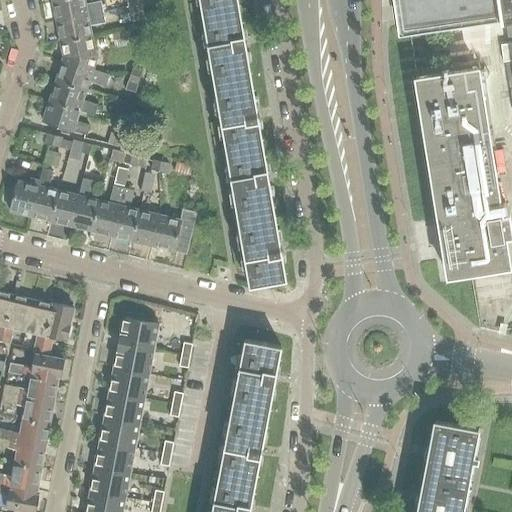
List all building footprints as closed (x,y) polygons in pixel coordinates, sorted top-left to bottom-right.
[(85,0),(55,0),(52,1),(56,21),(103,11),(101,1),(86,4),(85,0)] [(237,0),(200,0),(204,17),(239,11),(237,0)] [(511,0),(395,0),(398,20),(408,18),(500,4),(501,8),(511,6),(511,63),(505,64),(509,88),(511,87),(511,0)] [(138,4),(128,6),(130,15),(140,13),(138,4)] [(103,11),(56,21),(61,42),(92,35),(90,25),(105,22),(103,11)] [(239,11),(204,17),(215,84),(251,78),(239,11)] [(92,35),(61,42),(63,56),(62,60),(93,70),(96,71),(94,70),(97,58),(92,35)] [(148,53),(148,52),(139,50),(135,63),(144,66),(148,53)] [(93,70),(62,60),(56,80),(87,89),(90,80),(105,85),(109,75),(96,71),(93,70)] [(133,66),(130,74),(140,77),(143,69),(133,66)] [(443,241),(448,276),(472,272),(509,266),(505,238),(511,236),(511,231),(509,213),(501,215),(477,67),(416,77),(441,231),(436,232),(438,242),(443,241)] [(140,77),(130,74),(125,90),(135,93),(140,77)] [(262,145),(251,78),(215,84),(227,152),(262,145)] [(84,100),(87,89),(56,80),(49,100),(80,111),(95,116),(99,104),(84,100)] [(80,111),(49,100),(43,120),(87,135),(90,125),(76,121),(80,111)] [(121,102),(115,122),(125,125),(131,106),(121,102)] [(125,125),(115,122),(113,129),(122,133),(125,125)] [(52,146),(54,136),(46,134),(44,144),(52,146)] [(54,136),(52,146),(67,150),(70,140),(54,136)] [(73,141),(69,157),(79,159),(81,152),(83,142),(73,140),(73,141)] [(83,142),(81,152),(89,154),(91,144),(83,142)] [(91,144),(89,154),(97,156),(99,146),(91,144)] [(274,213),(262,145),(227,152),(238,219),(274,213)] [(48,150),(45,164),(57,167),(60,153),(48,150)] [(111,150),(109,160),(129,165),(131,155),(111,150)] [(131,155),(129,165),(145,169),(147,158),(131,155)] [(161,161),(153,159),(151,169),(158,171),(161,161)] [(166,173),(169,163),(161,161),(158,171),(166,173)] [(191,176),(194,167),(177,162),(174,171),(191,176)] [(30,216),(51,221),(59,190),(50,188),(54,173),(42,170),(40,181),(30,216)] [(30,216),(40,181),(31,178),(30,183),(18,180),(10,211),(30,216)] [(79,195),(71,226),(91,231),(99,200),(90,198),(94,182),(83,179),(79,195)] [(109,202),(99,200),(91,231),(112,236),(123,187),(113,185),(109,202)] [(134,190),(123,187),(112,236),(132,241),(139,209),(130,207),(134,190)] [(59,190),(51,221),(71,226),(79,195),(59,190)] [(139,209),(132,241),(152,246),(160,215),(139,209)] [(197,212),(185,209),(182,209),(179,219),(160,215),(152,246),(173,251),(187,253),(197,212)] [(274,213),(238,219),(249,281),(250,286),(275,282),(282,281),(286,280),(285,275),(274,213)] [(13,295),(0,291),(0,340),(2,341),(13,295)] [(2,341),(10,343),(14,328),(26,330),(33,300),(13,295),(2,341)] [(40,354),(52,304),(33,300),(26,330),(36,333),(32,352),(34,353),(40,354)] [(40,354),(49,356),(54,337),(65,340),(64,340),(66,340),(67,337),(70,335),(72,327),(70,325),(74,308),(53,302),(52,304),(40,354)] [(123,317),(118,342),(153,349),(158,323),(144,321),(145,316),(127,312),(126,317),(123,317)] [(232,406),(268,413),(279,351),(280,351),(281,346),(276,346),(276,345),(270,344),(245,339),(244,344),(232,406)] [(149,374),(153,349),(118,342),(114,367),(149,374)] [(190,356),(192,344),(184,342),(181,354),(190,356)] [(40,354),(34,353),(31,367),(10,362),(8,371),(29,376),(58,381),(59,377),(60,377),(64,359),(62,359),(62,358),(61,358),(49,356),(40,354)] [(188,368),(190,356),(181,354),(179,366),(188,368)] [(144,399),(149,374),(114,367),(109,392),(144,399)] [(4,385),(2,393),(54,403),(58,381),(29,376),(26,389),(4,385)] [(139,423),(144,399),(109,392),(104,417),(139,423)] [(174,392),(172,403),(181,405),(183,393),(174,392)] [(54,403),(2,393),(1,402),(24,406),(21,419),(50,425),(54,403)] [(172,403),(169,415),(178,417),(181,405),(172,403)] [(219,473),(255,480),(268,413),(232,406),(219,473)] [(135,448),(139,423),(104,417),(99,441),(135,448)] [(50,425),(21,419),(18,433),(0,428),(0,437),(46,446),(50,425)] [(476,434),(477,429),(435,421),(434,425),(434,426),(430,449),(429,448),(427,458),(428,458),(424,476),(466,484),(471,460),(477,461),(478,456),(472,455),(476,434)] [(46,446),(0,437),(0,446),(16,449),(13,463),(42,468),(46,446)] [(130,473),(135,448),(99,441),(95,466),(130,473)] [(165,441),(162,453),(171,454),(173,443),(165,441)] [(162,453),(160,465),(169,466),(171,454),(162,453)] [(42,468),(13,463),(10,476),(0,473),(0,482),(37,490),(42,468)] [(125,498),(130,473),(95,466),(90,491),(125,498)] [(211,511),(248,511),(255,480),(219,473),(211,511)] [(420,494),(418,504),(419,504),(417,511),(467,511),(468,510),(461,509),(466,484),(424,476),(421,494),(420,494)] [(37,490),(0,482),(0,491),(7,493),(4,508),(13,509),(22,510),(31,511),(34,511),(38,495),(37,494),(37,490)] [(162,504),(164,492),(155,490),(153,502),(162,504)] [(122,511),(125,498),(90,491),(85,511),(122,511)] [(153,502),(150,511),(160,511),(162,504),(153,502)]
